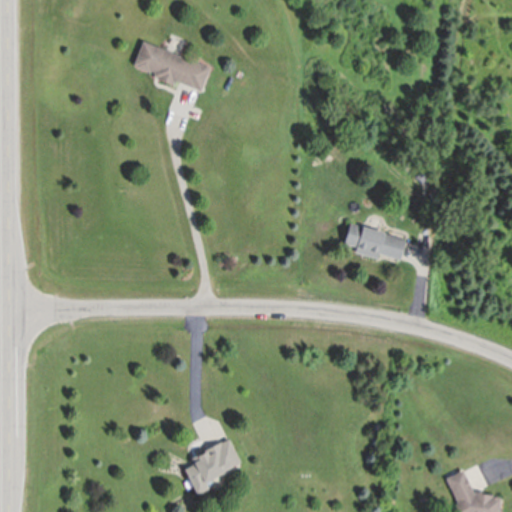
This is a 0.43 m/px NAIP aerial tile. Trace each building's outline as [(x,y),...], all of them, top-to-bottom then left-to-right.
[(144,44),(211,71),(202,94),(175,84),(173,89),(158,83),(158,81),(154,80),(155,76),(151,75),(151,76),(137,70),(137,69),(135,68),(144,44)] [(421,185),(417,179),(425,174),(429,179),(421,185)] [(385,237),(407,243),(401,263),(380,257),(378,262),(356,255),(358,251),(345,247),(351,227),(364,231),(363,233),(384,239),(385,237)] [(192,477),(185,462),(193,458),(192,457),(194,456),(192,451),(198,448),(197,447),(207,442),(221,436),(221,437),(229,433),(241,457),(230,462),(229,460),(224,462),(225,464),(205,473),(209,482),(197,488),(195,483),(188,487),(185,480),(192,477)] [(457,495),(446,471),(463,463),(475,488),(476,488),(476,484),(481,485),(481,487),(493,488),(493,489),(499,490),(498,491),(501,491),(499,511),(467,511),(456,510),(457,495)]
